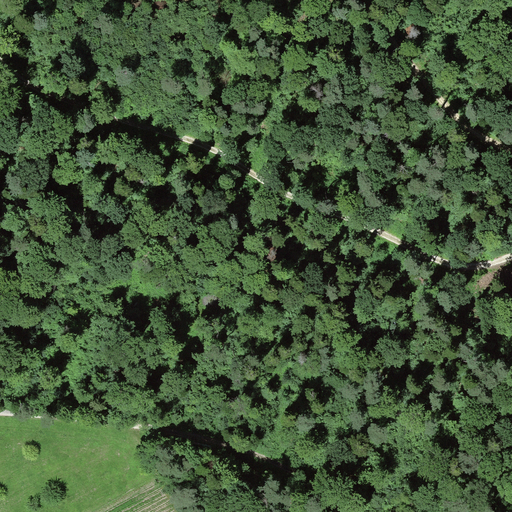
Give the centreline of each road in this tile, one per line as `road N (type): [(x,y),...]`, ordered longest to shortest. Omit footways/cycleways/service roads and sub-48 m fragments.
road 1 (track): [(0,61),(81,109),(205,146),(448,265),(511,256)]
road 2 (track): [(346,511),(222,445),(77,417),(0,413)]
road 3 (track): [(511,152),(450,113),(355,0)]
